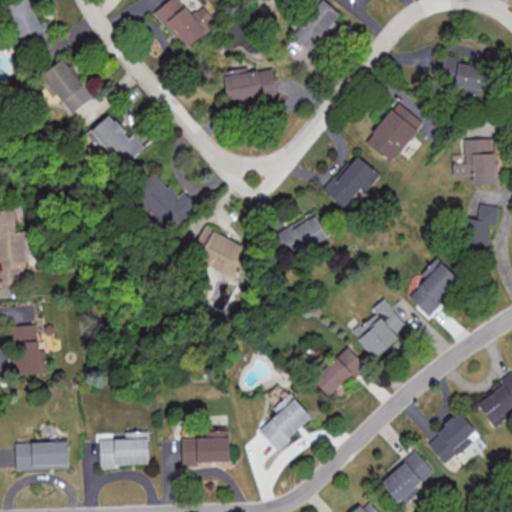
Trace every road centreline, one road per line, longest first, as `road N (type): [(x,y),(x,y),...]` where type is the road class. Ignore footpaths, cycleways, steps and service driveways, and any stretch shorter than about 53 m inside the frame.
road 1 (residential): [(511,19),(479,1),(440,2),(392,34),(283,162),(258,171),(228,165),(130,63),(93,0)]
road 2 (residential): [(250,511),(293,500),(434,371),(511,317)]
